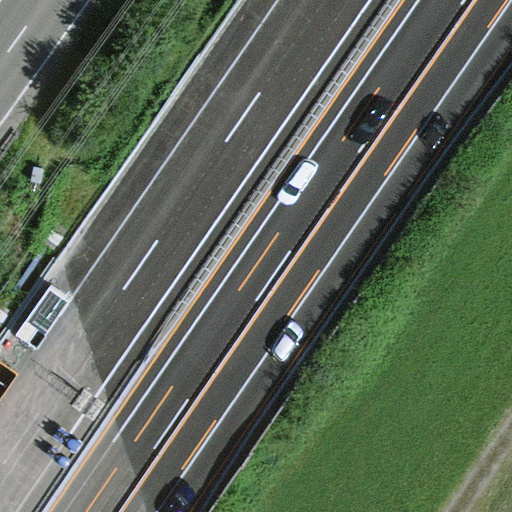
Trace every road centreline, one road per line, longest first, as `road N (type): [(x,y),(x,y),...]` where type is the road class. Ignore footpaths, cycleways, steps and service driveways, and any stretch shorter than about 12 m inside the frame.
road 1 (motorway): [(112,511),(465,0)]
road 2 (motorway): [(324,0),(0,467)]
